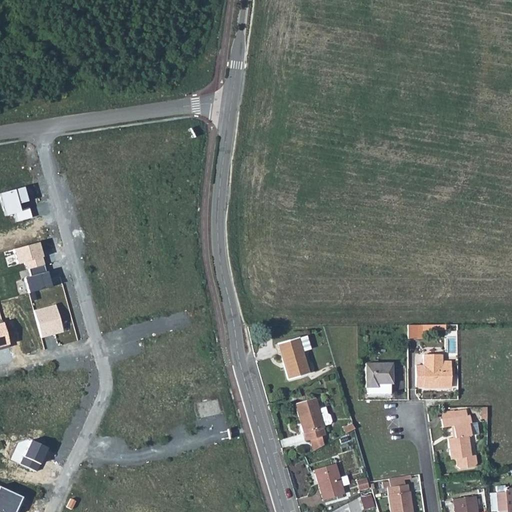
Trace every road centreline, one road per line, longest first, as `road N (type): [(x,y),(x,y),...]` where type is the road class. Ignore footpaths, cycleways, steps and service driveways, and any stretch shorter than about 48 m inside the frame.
road 1 (tertiary): [(284,511),(219,257),(231,107)]
road 2 (residential): [(33,128),(91,344)]
road 3 (residential): [(33,128),(231,107)]
road 4 (residential): [(222,434),(130,459),(71,451)]
